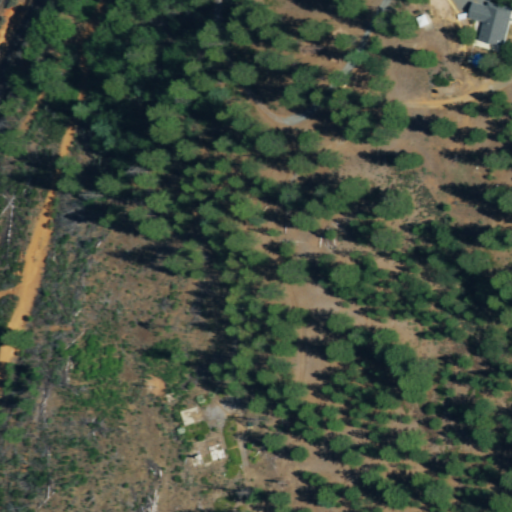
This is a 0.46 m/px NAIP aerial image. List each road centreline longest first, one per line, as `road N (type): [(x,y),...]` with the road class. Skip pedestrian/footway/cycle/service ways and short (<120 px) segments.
road 1 (track): [(104,0),(0,380)]
road 2 (track): [(211,0),(216,59),(251,105),(281,123),(310,111),(384,0)]
